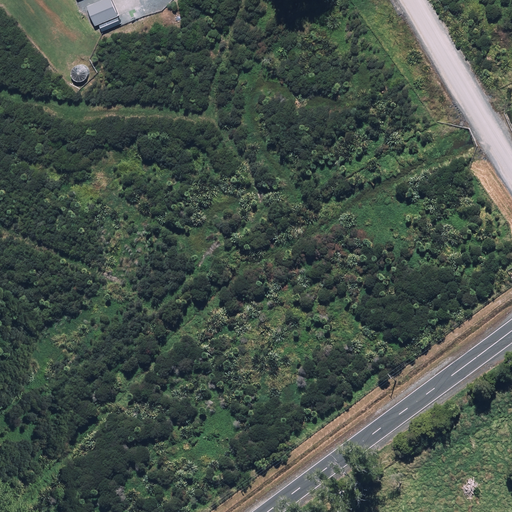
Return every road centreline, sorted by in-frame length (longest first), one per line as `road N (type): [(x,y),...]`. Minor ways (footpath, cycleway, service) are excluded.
road 1 (tertiary): [(511,331),(268,511)]
road 2 (residential): [(414,0),(511,164)]
